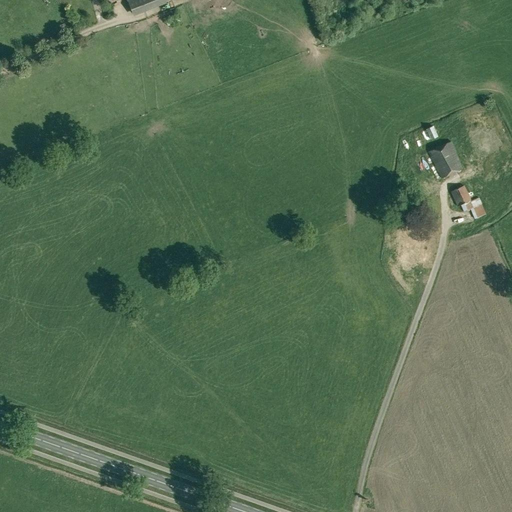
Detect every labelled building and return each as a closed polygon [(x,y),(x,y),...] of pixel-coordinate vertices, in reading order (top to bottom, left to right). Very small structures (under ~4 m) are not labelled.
[(165,0),(128,0),(134,15),(166,2),(165,0)] [(178,16),(166,21),(167,26),(180,21),(178,16)] [(430,139),(437,136),(433,126),(426,129),(430,139)] [(428,152),(435,165),(441,178),(441,179),(463,169),(456,152),(452,141),(428,152)] [(462,153),(468,150),(465,144),(459,146),(462,153)] [(497,183),(511,176),(511,169),(511,162),(492,171),(497,183)] [(457,207),(461,205),(471,201),(464,186),(451,192),(457,207)] [(471,201),(461,205),(464,211),(470,208),(475,218),(485,213),(478,198),(471,201)] [(416,245),(416,238),(409,238),(409,244),(399,244),(398,259),(425,259),(425,245),(416,245)]
